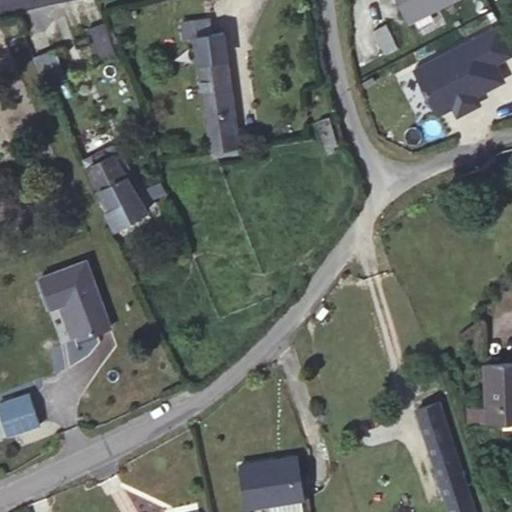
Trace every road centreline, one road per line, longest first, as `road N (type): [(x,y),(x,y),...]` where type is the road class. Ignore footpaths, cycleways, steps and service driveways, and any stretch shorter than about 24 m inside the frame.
road 1 (residential): [(384,189),(283,328),(210,392),(0,491)]
road 2 (residential): [(321,0),(328,50),(384,189)]
road 3 (residential): [(511,136),(384,189)]
